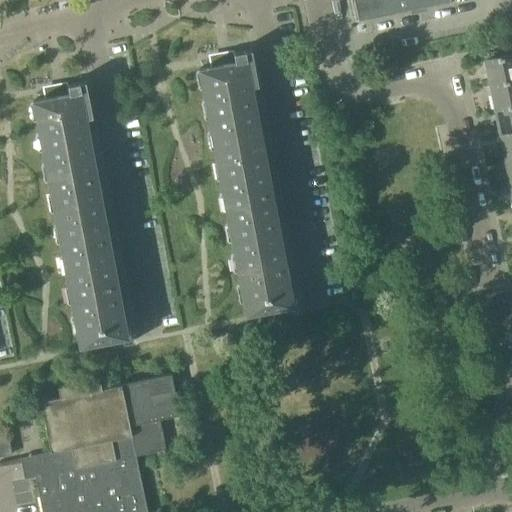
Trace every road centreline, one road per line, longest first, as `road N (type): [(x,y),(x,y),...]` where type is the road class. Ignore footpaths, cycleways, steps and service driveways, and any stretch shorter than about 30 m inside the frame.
road 1 (residential): [(315,0),(327,69),(364,91),(420,81),(455,102),(511,381)]
road 2 (residential): [(153,335),(93,24)]
road 3 (residential): [(313,304),(254,0)]
